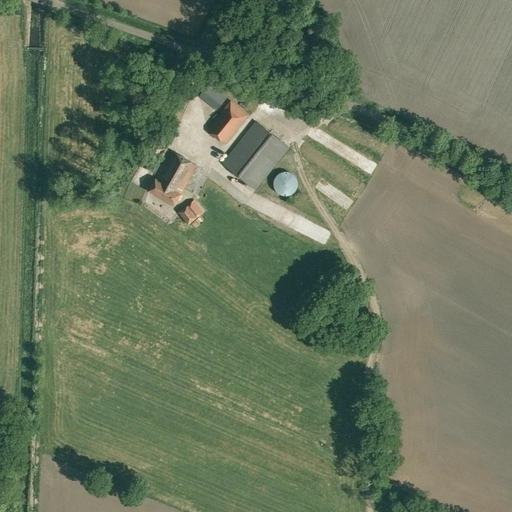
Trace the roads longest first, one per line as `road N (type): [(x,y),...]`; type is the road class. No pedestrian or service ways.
road 1 (unclassified): [(511,186),(362,110),(203,56)]
road 2 (unclassified): [(203,56),(40,0)]
